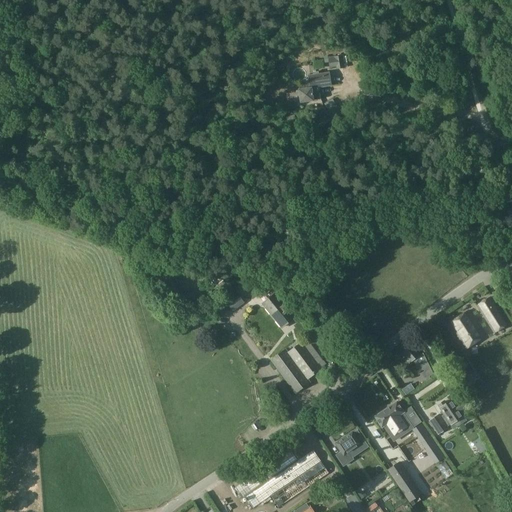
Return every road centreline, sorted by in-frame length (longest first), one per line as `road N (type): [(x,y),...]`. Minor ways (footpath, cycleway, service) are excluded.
road 1 (unclassified): [(166,511),(485,273)]
road 2 (track): [(490,128),(453,111),(346,89)]
road 3 (track): [(454,0),(490,128)]
